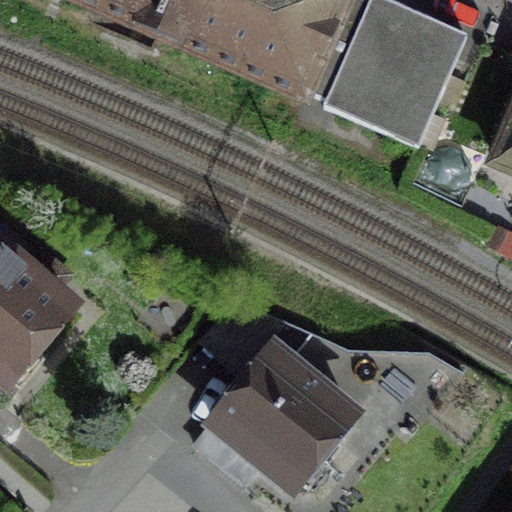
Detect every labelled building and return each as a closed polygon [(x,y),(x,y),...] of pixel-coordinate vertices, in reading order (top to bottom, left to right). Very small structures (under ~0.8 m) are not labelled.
[(416,148),(465,38),(378,0),(370,0),(369,4),(361,0),(74,0),(304,100),(307,93),(326,101),(323,108),(416,148)] [(511,124),(495,163),(511,170),(511,124)] [(123,339),(21,240),(0,261),(0,365),(50,414),(123,339)] [(293,352),(249,317),(212,363),(255,398),(293,352)] [(337,511),(409,432),(308,342),(293,352),(255,398),(225,435),(311,511),(337,511)]
